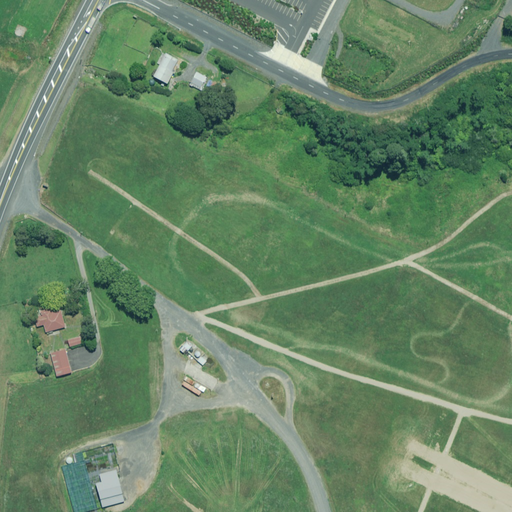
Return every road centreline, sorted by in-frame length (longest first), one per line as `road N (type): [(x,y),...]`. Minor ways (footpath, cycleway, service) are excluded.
road 1 (unclassified): [(144,0),(366,106),(390,105),(472,63),(511,54)]
road 2 (primary): [(0,203),(93,0)]
